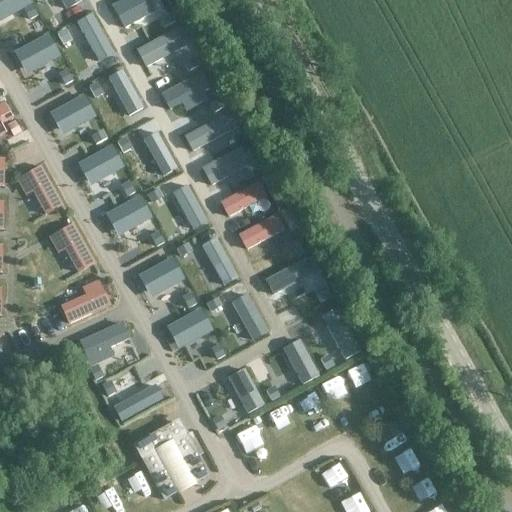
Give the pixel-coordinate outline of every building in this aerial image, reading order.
[(143,0),(123,0),(112,7),(117,17),(144,2),(143,0)] [(123,31),(128,43),(158,26),(152,15),(123,31)] [(167,39),(136,57),(142,67),(173,50),(167,39)] [(187,75),(182,64),(151,81),(156,91),(187,75)] [(196,89),(166,106),(171,116),(201,98),(196,89)] [(184,141),(216,123),(211,112),(179,129),(184,141)] [(193,153),(199,164),(229,148),(223,137),(193,153)] [(207,178),(212,189),(243,172),(237,161),(207,178)] [(283,201),(269,173),(260,178),(274,207),(283,201)] [(227,214),(255,199),(249,187),(221,202),(227,214)] [(287,205),(277,211),(289,232),(299,226),(287,205)] [(268,224),(262,213),(235,227),(241,239),(268,224)] [(247,253),(252,263),(283,248),(277,236),(247,253)] [(289,262),(261,277),(267,288),(295,273),(289,262)] [(329,318),(323,306),(291,324),(297,336),(329,318)] [(332,348),(327,337),(300,350),(306,362),(332,348)] [(269,355),(285,385),(296,379),(279,349),(269,355)] [(143,356),(101,379),(128,429),(170,406),(143,356)] [(254,396),(265,390),(251,364),(241,370),(254,396)] [(228,416),(239,410),(223,380),(212,385),(228,416)] [(176,495),(195,485),(194,482),(208,475),(177,419),(132,444),(162,500),(175,493),(176,495)]
